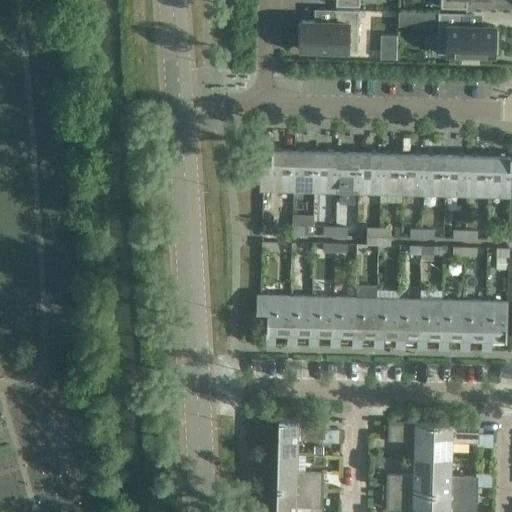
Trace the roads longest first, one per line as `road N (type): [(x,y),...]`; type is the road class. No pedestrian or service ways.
road 1 (unclassified): [(196,388),(178,107)]
road 2 (residential): [(511,115),(263,107)]
road 3 (residential): [(196,388),(357,392)]
road 4 (residential): [(357,392),(511,400)]
road 5 (unclassified): [(201,511),(196,388)]
road 6 (residential): [(357,511),(357,392)]
